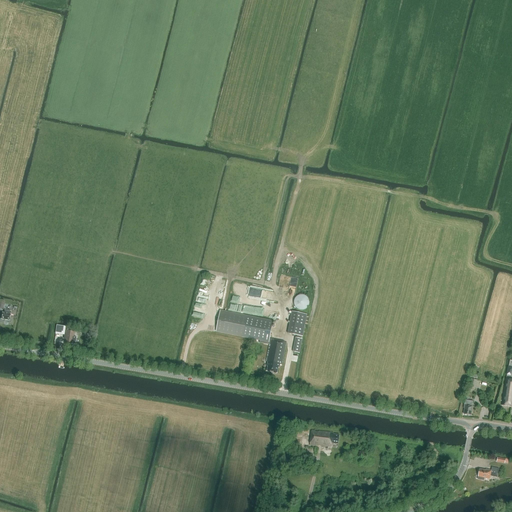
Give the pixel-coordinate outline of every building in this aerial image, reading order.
[(309,305),(309,303),(309,300),(308,298),(306,296),(304,295),(302,295),(299,295),(297,296),(295,298),(294,300),(294,303),(294,305),(295,307),(297,309),(299,310),(302,310),(304,310),(306,309),(308,307),(309,305)] [(10,312),(5,311),(5,309),(3,309),(2,313),(1,319),(9,321),(10,314),(10,312)] [(282,365),(286,343),(269,339),(273,322),(220,311),(216,331),(260,340),(259,343),(270,345),(266,362),(268,362),(267,367),(268,367),(267,372),(277,374),(278,368),(279,368),(280,365),(282,365)] [(292,312),(288,333),(303,336),(307,315),(292,312)] [(75,343),(75,339),(73,339),(75,332),(65,330),(64,338),(66,338),(65,344),(71,345),(71,342),(75,343)] [(297,337),(295,351),(301,353),(304,338),(297,337)] [(469,389),(475,390),(477,380),(471,379),(469,389)] [(511,406),(511,380),(505,379),(501,405),(511,406)] [(464,405),(464,408),(465,408),(464,414),(471,415),(473,406),(472,406),(473,404),(473,401),(465,400),(464,405)] [(333,433),(312,430),(310,446),(326,448),(326,449),(328,449),(328,447),(331,447),(332,443),(338,444),(339,435),(333,434),(333,433)] [(292,440),(291,442),(291,447),(299,448),(300,441),(292,440)] [(497,478),(497,474),(499,469),(491,467),(491,470),(485,469),(485,471),(479,469),(477,476),(483,478),(489,479),(490,476),(497,478)]
